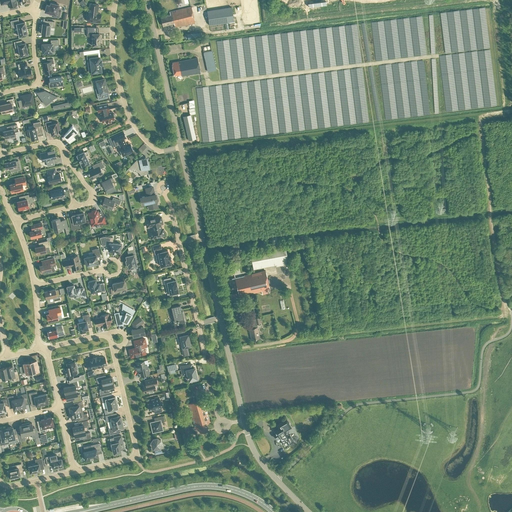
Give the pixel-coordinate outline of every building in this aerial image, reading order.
[(52,16),(59,17),(61,10),(57,9),(58,5),(59,4),(50,2),(49,5),(47,4),(45,11),(52,13),(52,16)] [(87,20),(100,22),(101,14),(97,13),(98,4),(90,3),(89,12),(88,12),(88,16),(87,16),(86,20),(87,20)] [(161,17),(163,26),(174,23),(175,27),(195,23),(191,7),(169,12),(170,14),(161,17)] [(207,11),(209,25),(234,21),(232,7),(207,11)] [(17,26),(19,36),(27,34),(26,29),(26,27),(25,22),(19,23),(18,19),(10,21),(11,25),(12,25),(13,27),(17,26)] [(42,34),(46,35),(46,34),(49,34),(50,27),(53,27),(54,21),(47,20),(46,24),(42,23),(41,33),(42,33),(42,34)] [(94,33),(94,27),(87,27),(87,36),(92,36),(92,45),(94,45),(94,46),(98,46),(98,45),(99,45),(99,41),(100,41),(99,37),(99,33),(94,33)] [(42,47),(41,47),(41,51),(43,51),(43,52),(49,52),(49,54),(48,54),(49,54),(55,54),(55,53),(54,45),(58,44),(58,39),(51,40),(51,43),(42,43),(42,47)] [(25,43),(21,44),(20,40),(14,42),(15,48),(18,47),(20,56),(23,55),(24,56),(27,55),(27,54),(28,54),(27,50),(26,47),(25,43),(25,42),(25,43)] [(216,70),(212,50),(204,52),(208,71),(216,70)] [(91,66),(89,66),(90,72),(101,71),(100,64),(101,64),(101,60),(99,60),(99,56),(98,57),(98,52),(86,54),(87,58),(90,58),(91,66)] [(172,64),(174,75),(179,74),(182,75),(201,71),(197,56),(172,62),(172,64)] [(51,63),(54,63),(53,58),(47,59),(47,62),(43,63),(45,73),(53,72),(51,63)] [(19,70),(21,77),(24,76),(25,77),(27,76),(27,75),(32,74),(30,67),(27,68),(26,62),(20,63),(21,69),(19,70)] [(48,81),(49,86),(64,84),(63,79),(62,79),(61,76),(62,76),(62,75),(42,79),(49,78),(49,81),(48,81)] [(96,93),(98,100),(106,97),(105,92),(108,91),(104,78),(103,78),(102,77),(98,78),(99,80),(96,80),(99,92),(96,93)] [(36,92),(45,105),(57,96),(44,90),(36,92)] [(188,90),(184,90),(184,94),(181,95),(182,107),(190,106),(188,90)] [(34,103),(31,93),(21,96),(22,100),(18,100),(20,108),(24,107),(23,105),(34,103)] [(0,106),(0,108),(1,111),(1,110),(2,112),(5,111),(5,112),(9,111),(13,110),(12,105),(14,104),(12,98),(7,100),(7,103),(0,105),(0,107),(0,106)] [(108,109),(109,109),(107,103),(96,105),(98,112),(101,111),(102,113),(100,114),(101,116),(100,116),(99,117),(100,119),(101,120),(102,120),(102,122),(106,121),(106,123),(111,122),(110,120),(114,119),(114,117),(115,117),(115,116),(115,114),(114,113),(113,113),(112,111),(108,112),(108,109)] [(183,116),(188,140),(196,138),(191,114),(183,116)] [(37,134),(43,132),(40,121),(33,122),(34,127),(27,129),(28,135),(30,134),(31,139),(38,138),(37,134)] [(45,122),(47,130),(47,132),(50,131),(51,135),(58,133),(57,130),(60,129),(58,122),(51,124),(51,121),(45,122)] [(3,131),(2,131),(3,135),(4,134),(5,138),(12,136),(13,140),(16,139),(15,132),(18,131),(17,124),(8,126),(9,129),(3,130),(3,131)] [(73,135),(78,131),(72,125),(63,136),(67,140),(68,140),(69,142),(75,138),(73,135)] [(133,150),(130,145),(130,143),(126,144),(124,139),(126,138),(123,132),(108,139),(111,145),(118,142),(122,151),(121,151),(123,156),(130,153),(130,152),(133,150)] [(77,151),(78,154),(77,155),(82,166),(89,163),(86,156),(89,154),(87,151),(84,152),(82,148),(77,151)] [(54,164),(53,159),(56,158),(54,150),(40,153),(42,161),(46,160),(47,166),(54,164)] [(142,154),(128,168),(132,171),(135,167),(139,171),(138,172),(140,174),(140,175),(149,173),(148,173),(147,168),(149,168),(147,157),(144,157),(142,155),(142,154)] [(19,166),(18,160),(15,161),(15,160),(5,162),(5,163),(4,163),(5,166),(6,166),(6,169),(10,168),(10,172),(17,170),(17,167),(19,166)] [(103,175),(99,166),(103,164),(102,160),(93,164),(95,168),(88,171),(88,172),(88,173),(88,174),(89,174),(91,179),(98,176),(99,177),(103,175)] [(164,166),(157,167),(158,174),(165,173),(164,166)] [(47,176),(48,180),(49,184),(57,182),(56,181),(61,180),(59,173),(56,174),(55,168),(47,170),(48,176),(47,176)] [(10,188),(11,188),(11,192),(23,189),(22,184),(26,183),(24,176),(15,178),(16,182),(10,184),(10,185),(9,185),(10,188)] [(112,182),(114,181),(112,176),(97,183),(99,187),(100,187),(101,189),(105,187),(106,189),(105,189),(106,189),(107,192),(115,189),(112,182)] [(145,188),(146,193),(148,192),(149,195),(142,197),(143,204),(148,203),(149,209),(157,207),(156,201),(157,201),(155,193),(154,194),(152,186),(145,188)] [(50,191),(52,199),(65,196),(63,188),(50,191)] [(19,196),(20,200),(17,201),(18,206),(17,206),(18,210),(23,209),(23,208),(28,207),(28,203),(33,201),(32,196),(29,196),(28,194),(19,196)] [(102,205),(111,209),(114,202),(119,204),(121,200),(113,197),(112,200),(105,198),(102,205)] [(88,213),(91,225),(93,225),(93,226),(96,225),(96,224),(105,222),(104,216),(99,218),(97,211),(88,213)] [(83,213),(79,214),(79,213),(76,214),(72,215),(72,217),(69,217),(72,229),(79,227),(78,222),(85,221),(85,220),(84,218),(85,218),(84,214),(83,214),(83,213),(83,212),(83,213)] [(150,232),(150,233),(150,234),(151,235),(151,238),(164,235),(163,228),(161,229),(160,224),(162,223),(161,217),(147,220),(147,221),(147,222),(147,224),(148,225),(149,225),(150,225),(151,225),(152,224),(153,224),(154,230),(154,231),(152,230),(151,230),(150,231),(150,232)] [(61,227),(67,225),(65,220),(59,221),(59,218),(52,220),(53,223),(52,223),(53,227),(54,226),(54,230),(61,229),(61,227)] [(33,230),(30,231),(31,237),(41,235),(40,229),(42,228),(41,222),(31,224),(32,229),(33,229),(33,230)] [(121,244),(112,243),(113,238),(113,237),(112,237),(105,236),(100,237),(100,238),(102,245),(102,246),(102,245),(106,244),(107,244),(107,243),(109,244),(108,250),(112,251),(112,252),(116,253),(116,251),(120,252),(120,251),(120,248),(122,248),(122,245),(121,244)] [(41,246),(35,247),(36,254),(50,250),(47,240),(40,242),(41,246)] [(249,250),(253,269),(288,262),(285,243),(249,250)] [(156,257),(157,263),(160,262),(161,266),(170,264),(171,264),(171,263),(170,263),(170,259),(169,255),(168,255),(168,251),(167,250),(162,252),(161,248),(160,244),(152,245),(153,249),(154,249),(155,254),(158,253),(159,257),(156,257)] [(84,257),(86,265),(98,262),(96,257),(100,256),(98,248),(92,249),(93,255),(84,257)] [(128,256),(126,256),(127,260),(126,260),(127,264),(128,264),(129,268),(130,268),(131,272),(137,271),(136,266),(134,255),(135,254),(134,249),(127,250),(128,256)] [(70,259),(64,260),(65,268),(71,266),(72,269),(80,267),(79,263),(80,262),(79,260),(78,259),(77,255),(69,257),(70,259)] [(54,258),(42,260),(42,264),(40,265),(41,272),(42,271),(42,272),(45,272),(45,271),(48,270),(49,272),(54,271),(53,266),(55,265),(54,258)] [(267,289),(270,289),(265,270),(231,278),(232,279),(226,280),(229,293),(238,291),(239,296),(259,291),(260,294),(267,292),(267,289)] [(175,280),(171,281),(170,277),(164,279),(167,291),(169,291),(170,293),(170,294),(172,293),(173,295),(176,294),(176,292),(178,292),(178,291),(175,280)] [(88,285),(89,288),(90,288),(91,292),(100,290),(101,292),(105,291),(103,283),(99,283),(96,283),(95,279),(88,281),(89,284),(88,285)] [(117,282),(113,283),(113,286),(108,287),(110,293),(113,293),(113,290),(114,290),(126,288),(124,280),(119,281),(117,282)] [(74,293),(74,297),(81,295),(81,298),(85,297),(83,288),(79,288),(74,289),(73,284),(67,286),(69,294),(74,293)] [(44,292),(44,295),(45,295),(46,298),(56,295),(56,296),(59,295),(58,289),(55,290),(55,289),(50,289),(49,290),(44,291),(45,292),(44,292)] [(118,314),(119,312),(115,313),(114,313),(117,324),(120,324),(122,324),(123,321),(127,322),(134,310),(123,303),(122,309),(126,311),(125,315),(118,314)] [(173,313),(172,313),(173,321),(177,320),(177,321),(178,321),(179,324),(185,323),(182,311),(181,311),(180,304),(171,306),(173,313)] [(46,313),(47,314),(46,315),(47,318),(48,321),(58,318),(57,315),(61,314),(60,307),(48,310),(49,313),(46,313)] [(95,318),(97,325),(103,324),(103,326),(110,325),(110,322),(112,321),(110,314),(108,315),(108,313),(101,315),(101,317),(95,318)] [(78,322),(76,323),(77,326),(79,326),(80,332),(85,331),(85,329),(88,329),(87,322),(90,321),(89,314),(85,314),(85,317),(83,317),(83,318),(78,319),(79,322),(78,322)] [(249,329),(251,339),(259,337),(257,327),(256,324),(260,323),(259,316),(255,317),(250,318),(252,328),(249,329)] [(131,329),(133,336),(145,333),(143,326),(140,327),(139,324),(143,321),(139,317),(132,322),(134,329),(131,329)] [(47,331),(47,334),(47,335),(48,335),(48,338),(49,338),(58,336),(57,333),(58,333),(57,332),(63,330),(61,324),(57,326),(57,328),(56,329),(51,330),(49,330),(47,331)] [(182,331),(175,332),(176,336),(177,336),(177,339),(180,338),(182,346),(181,346),(183,356),(189,354),(187,346),(190,345),(189,341),(189,338),(188,334),(183,335),(182,331)] [(129,349),(131,357),(145,353),(144,346),(146,346),(144,338),(134,340),(136,347),(129,349)] [(93,358),(89,359),(89,360),(86,361),(86,363),(87,366),(87,368),(91,368),(91,369),(103,366),(103,365),(106,364),(104,357),(101,358),(101,357),(96,358),(96,356),(93,357),(93,358)] [(137,361),(135,362),(136,366),(135,366),(136,370),(137,370),(137,372),(140,371),(141,375),(149,373),(147,365),(148,365),(147,359),(144,360),(141,360),(137,361)] [(31,372),(31,371),(33,370),(33,371),(39,370),(36,360),(32,361),(28,362),(23,363),(24,365),(19,366),(21,374),(25,373),(26,373),(31,372)] [(64,368),(66,379),(73,377),(72,373),(77,372),(76,368),(77,368),(76,364),(75,364),(74,361),(72,362),(72,361),(68,362),(68,363),(67,363),(67,367),(64,368)] [(187,376),(188,378),(188,377),(189,380),(191,380),(191,381),(195,381),(195,379),(197,378),(194,367),(193,368),(192,364),(188,365),(185,366),(185,365),(181,366),(183,375),(187,373),(188,376),(187,376)] [(12,365),(5,367),(8,379),(13,378),(14,381),(19,380),(18,373),(14,374),(12,365)] [(0,380),(8,379),(5,367),(0,368),(0,369),(1,373),(0,372),(0,380)] [(101,382),(101,385),(113,382),(112,380),(113,380),(112,377),(111,377),(104,378),(103,375),(96,377),(96,380),(97,380),(98,383),(101,382)] [(154,385),(157,384),(156,378),(145,380),(145,384),(143,385),(145,392),(149,391),(149,392),(153,392),(152,390),(156,390),(154,385)] [(63,387),(65,393),(76,391),(76,387),(78,387),(77,380),(70,382),(71,385),(63,387)] [(113,382),(101,385),(102,388),(99,389),(100,391),(99,392),(100,394),(107,393),(107,390),(114,388),(115,387),(114,384),(113,385),(113,382)] [(35,402),(36,405),(41,404),(43,403),(48,402),(46,393),(37,395),(36,391),(28,393),(31,403),(35,402)] [(76,391),(65,393),(66,400),(74,398),(75,401),(81,400),(80,394),(77,394),(76,391)] [(21,397),(17,398),(20,408),(21,408),(25,407),(26,406),(24,400),(27,399),(26,393),(20,394),(21,397)] [(106,401),(107,404),(116,402),(116,401),(117,400),(116,398),(115,397),(115,396),(107,398),(106,394),(101,395),(102,402),(106,401)] [(20,408),(17,398),(14,399),(13,395),(7,397),(8,403),(12,403),(14,409),(15,410),(19,409),(19,408),(20,408)] [(147,403),(149,410),(153,409),(154,413),(162,411),(161,407),(162,406),(161,400),(159,401),(159,397),(154,398),(155,399),(151,399),(152,402),(147,403)] [(195,430),(198,429),(199,432),(207,430),(206,423),(210,422),(203,399),(188,404),(195,430)] [(70,412),(70,413),(82,410),(81,407),(83,406),(82,401),(76,402),(77,405),(69,407),(69,408),(68,408),(69,412),(70,412)] [(116,402),(107,404),(107,407),(104,408),(105,414),(111,413),(110,410),(118,408),(117,407),(118,406),(117,404),(117,403),(116,402)] [(82,410),(70,413),(71,414),(70,414),(70,418),(72,418),(72,419),(79,417),(80,420),(88,418),(87,413),(83,414),(82,410)] [(111,420),(112,424),(122,421),(120,415),(112,417),(112,413),(105,415),(106,421),(111,420)] [(163,419),(164,419),(164,415),(155,417),(156,421),(150,422),(152,432),(163,430),(161,422),(164,421),(163,419)] [(38,424),(40,432),(46,431),(45,427),(53,425),(52,417),(41,420),(41,423),(38,424)] [(279,428),(274,430),(277,435),(276,436),(278,439),(279,439),(282,443),(286,441),(288,444),(293,441),(289,434),(288,435),(285,430),(291,427),(288,422),(286,420),(287,419),(277,424),(279,428)] [(72,427),(74,432),(84,430),(84,427),(89,426),(87,420),(78,422),(79,424),(78,425),(72,427)] [(182,421),(186,435),(190,434),(186,420),(182,421)] [(122,421),(112,424),(113,427),(108,428),(109,434),(116,433),(115,429),(123,428),(122,421)] [(40,443),(38,436),(38,437),(36,429),(33,430),(32,423),(29,423),(29,422),(25,423),(28,434),(31,433),(32,438),(35,437),(36,444),(40,443)] [(28,434),(25,423),(21,424),(22,425),(19,425),(21,433),(18,433),(20,441),(25,440),(24,435),(28,434)] [(7,428),(6,428),(9,443),(19,441),(17,433),(14,434),(12,427),(11,427),(11,426),(7,427),(7,428)] [(0,445),(9,443),(6,428),(5,428),(1,429),(0,429),(0,431),(1,437),(0,437),(0,445)] [(84,430),(74,432),(75,438),(82,437),(83,439),(91,438),(90,432),(85,433),(84,430)] [(47,440),(46,433),(40,434),(40,437),(39,437),(40,442),(47,440)] [(114,437),(110,438),(111,443),(113,453),(116,452),(117,453),(119,452),(120,451),(121,451),(120,449),(124,448),(123,443),(121,435),(114,437)] [(155,453),(155,454),(164,452),(164,451),(161,452),(161,449),(159,447),(161,443),(160,439),(157,437),(153,438),(151,441),(152,449),(155,448),(155,450),(155,453)] [(82,453),(83,457),(85,457),(85,459),(91,458),(92,458),(98,457),(97,451),(101,450),(99,443),(91,445),(92,449),(83,451),(84,452),(82,453)] [(61,458),(57,459),(56,454),(45,457),(47,465),(52,464),(52,467),(53,467),(62,465),(63,465),(63,464),(62,464),(61,458)] [(35,459),(36,464),(28,465),(30,472),(40,470),(40,469),(44,468),(41,458),(35,459)] [(16,468),(7,470),(8,473),(7,473),(8,476),(9,476),(9,477),(10,477),(19,475),(20,475),(20,474),(19,470),(22,470),(21,463),(15,465),(16,468)]
